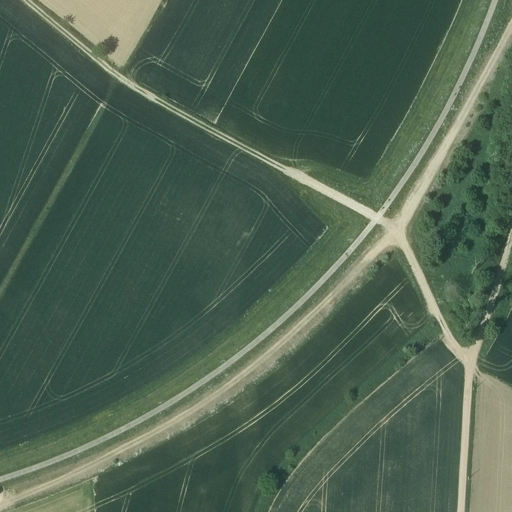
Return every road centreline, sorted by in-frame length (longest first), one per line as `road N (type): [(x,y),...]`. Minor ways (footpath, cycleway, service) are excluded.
road 1 (track): [(0,502),(86,472),(218,396),(396,239),(511,30)]
road 2 (track): [(21,0),(115,79),(290,175)]
road 3 (track): [(511,209),(494,296),(470,356),(461,511)]
